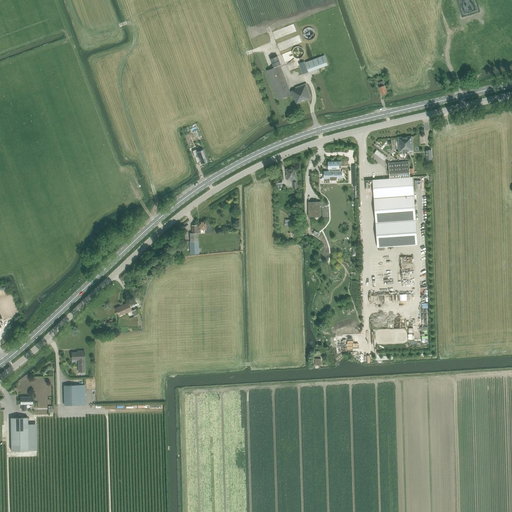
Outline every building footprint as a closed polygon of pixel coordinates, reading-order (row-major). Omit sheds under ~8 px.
[(315,35),(316,34),(315,32),(315,30),(314,29),(313,29),(312,28),(311,28),(310,28),(308,28),(307,28),(306,29),(305,30),(304,31),(304,32),(304,33),(304,35),(304,36),(305,38),(307,39),(308,39),(309,39),(310,39),(312,39),(314,38),(314,37),(315,36),(315,35)] [(457,33),(451,35),(453,44),(460,42),(457,33)] [(302,54),(303,53),(302,52),(302,50),(301,49),(301,48),(300,47),(298,47),(297,46),(296,46),(294,46),(293,47),(292,47),(291,48),(290,49),(289,50),(289,51),(289,53),(289,54),(289,55),(289,56),(290,58),(291,59),(293,60),(294,60),(295,60),(297,60),(298,60),(299,59),(300,58),(301,57),(302,56),(302,54)] [(325,55),(306,60),(308,70),(328,66),(325,55)] [(270,59),(273,67),(273,68),(267,70),(277,100),(293,94),(296,104),(311,98),(306,83),(295,87),(296,89),(290,91),(280,65),(281,65),(277,56),(270,59)] [(458,70),(468,61),(465,58),(455,67),(458,70)] [(299,63),(303,74),(308,72),(304,61),(299,63)] [(379,87),(382,95),(387,93),(384,85),(383,81),(379,83),(380,87),(379,87)] [(398,137),(399,152),(413,151),(412,136),(398,137)] [(205,163),(208,161),(203,149),(204,151),(197,154),(196,152),(195,150),(192,151),(197,163),(200,162),(204,161),(205,163)] [(329,171),(324,171),(324,179),(330,178),(330,176),(337,176),(337,178),(342,178),(342,171),(340,171),(340,169),(341,169),(341,161),(328,161),(328,169),(329,169),(329,171)] [(409,161),(388,163),(389,178),(410,177),(409,161)] [(287,175),(286,175),(286,180),(291,179),(292,182),(293,189),(297,188),(295,168),(286,169),(287,175)] [(389,178),(372,180),(374,197),(374,198),(414,195),(414,194),(412,177),(410,177),(389,178)] [(414,195),(374,198),(375,222),(376,223),(416,220),(414,200),(414,195)] [(318,202),(308,202),(308,217),(318,217),(318,202)] [(416,220),(376,223),(377,247),(395,246),(417,244),(416,220)] [(192,225),(192,233),(197,233),(200,233),(200,230),(205,230),(205,234),(211,233),(211,224),(205,225),(205,223),(204,223),(204,221),(200,222),(200,223),(199,223),(199,226),(197,226),(197,225),(192,225)] [(215,236),(215,246),(239,246),(239,235),(215,236)] [(198,242),(190,242),(190,254),(198,254),(198,242)] [(115,309),(118,316),(131,310),(128,303),(115,309)] [(79,351),(79,352),(71,352),(71,360),(78,360),(78,363),(79,372),(85,372),(84,363),(85,363),(84,350),(79,351)] [(64,385),(64,405),(85,405),(84,384),(64,385)] [(32,396),(20,397),(20,404),(22,404),(22,410),(26,410),(26,404),(32,404),(32,396)] [(18,417),(10,418),(11,439),(11,450),(28,450),(27,417),(22,417),(22,414),(18,414),(18,417)]
